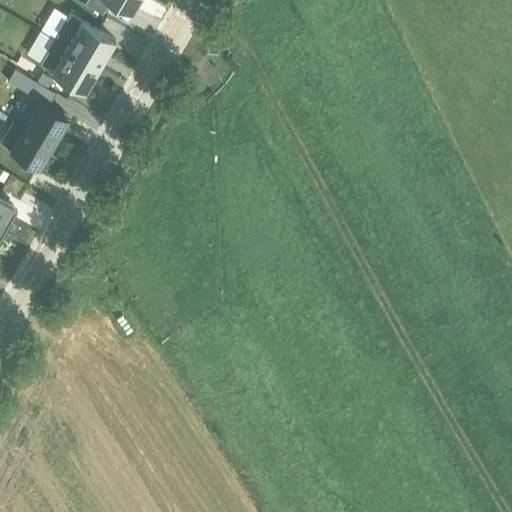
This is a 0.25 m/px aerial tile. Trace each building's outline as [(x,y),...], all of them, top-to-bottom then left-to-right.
[(104,0),(88,0),(85,5),(90,8),(103,15),(111,4),(104,0)] [(140,0),(108,0),(132,14),(140,0)] [(43,5),(17,53),(32,61),(58,13),(43,5)] [(55,40),(100,67),(116,41),(88,25),(70,14),(55,40)] [(100,67),(55,40),(39,66),(70,84),(85,93),(100,67)] [(29,94),(36,82),(15,70),(8,82),(29,94)] [(36,82),(29,94),(39,100),(49,106),(56,94),(36,82)] [(24,127),(55,145),(70,119),(49,106),(39,100),(24,127)] [(55,145),(24,127),(13,121),(0,143),(0,145),(40,169),(55,145)] [(0,174),(0,188),(11,194),(18,181),(1,173),(0,174)] [(0,239),(12,218),(0,211),(0,239)]
